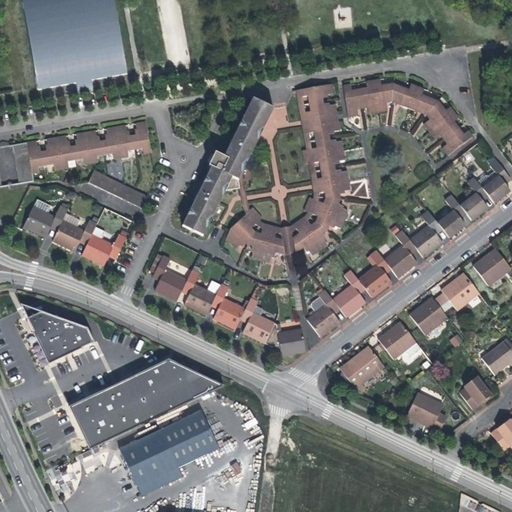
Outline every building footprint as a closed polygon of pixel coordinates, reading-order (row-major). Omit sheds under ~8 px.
[(113,0),(22,0),(39,91),(77,84),(91,81),(126,75),(113,0)] [(386,99),(393,98),(395,84),(381,86),(381,80),(367,82),(368,88),(363,89),(352,90),(351,84),(344,85),(349,117),(358,115),(356,103),(368,102),(370,113),(388,110),(386,99)] [(92,86),(91,81),(77,84),(78,94),(93,91),(92,86)] [(419,108),(429,112),(439,101),(423,94),(425,89),(420,87),(412,83),(410,89),(395,84),(393,98),(403,102),(401,105),(418,111),(419,108)] [(292,225),(292,226),(296,253),(307,246),(313,255),(328,245),(322,236),(328,231),(331,224),(342,229),(349,211),(339,207),(341,201),(340,192),(350,190),(347,172),(337,173),(335,162),(345,160),(342,141),(331,143),(329,132),(340,130),(336,104),(325,106),(323,94),(334,93),(332,84),(296,90),(306,150),(303,151),(306,164),(309,164),(315,197),(313,202),(309,200),(305,209),(309,211),(307,215),(292,225)] [(224,157),(217,170),(233,177),(239,180),(274,109),(253,99),(238,129),(224,157)] [(446,110),(439,101),(429,112),(432,117),(424,124),(436,139),(441,135),(447,143),(443,147),(444,148),(448,155),(473,136),(469,130),(464,133),(462,129),(455,121),(460,117),(451,106),(446,110)] [(37,141),(27,143),(33,174),(40,172),(39,166),(54,163),(55,170),(70,167),(68,161),(84,158),(85,164),(99,162),(98,156),(113,153),(115,159),(128,157),(127,151),(143,148),(145,154),(151,153),(146,122),(137,123),(138,135),(133,136),(128,137),(126,125),(106,129),(108,140),(104,141),(98,142),(96,130),(76,134),(78,145),(74,146),(69,147),(67,136),(47,139),(49,151),(44,152),(39,152),(37,141)] [(19,184),(33,182),(26,143),(12,146),(19,184)] [(217,170),(224,157),(216,152),(213,158),(209,166),(212,167),(217,170)] [(499,177),(502,180),(509,175),(498,161),(491,166),(495,171),(499,177)] [(217,170),(212,167),(197,198),(183,226),(203,236),(233,177),(217,170)] [(142,209),(148,197),(94,171),(88,183),(142,209)] [(495,171),(489,176),(493,181),(499,177),(495,171)] [(502,180),(505,184),(511,178),(509,175),(502,180)] [(493,181),(489,176),(486,176),(478,182),(483,189),(493,181)] [(502,180),(499,177),(493,181),(483,189),(486,193),(488,196),(494,204),(503,197),(511,191),(505,184),(502,180)] [(477,193),(480,197),(486,193),(483,189),(478,182),(475,178),(469,183),(477,193)] [(483,201),(480,197),(477,193),(461,206),(464,210),(465,212),(472,221),(481,214),(488,208),(483,201)] [(480,197),(483,201),(488,196),(486,193),(480,197)] [(454,211),(457,215),(464,210),(461,206),(452,195),(446,200),(454,211)] [(274,251),(285,255),(281,228),(262,222),(260,220),(264,217),(255,207),(232,227),(227,237),(237,248),(245,240),(248,244),(255,246),(252,257),(271,262),(274,251)] [(50,229),(53,224),(55,218),(32,208),(23,227),(36,233),(46,238),(50,229)] [(55,218),(53,224),(59,228),(62,222),(66,214),(67,211),(60,208),(55,218)] [(430,225),(434,231),(441,226),(438,223),(429,211),(423,216),(430,225)] [(459,217),(457,215),(454,211),(438,223),(441,226),(444,230),(450,238),(459,231),(466,226),(459,217)] [(66,214),(62,222),(77,229),(81,221),(66,214)] [(79,243),(82,238),(84,232),(77,229),(62,222),(59,228),(57,232),(53,241),(65,247),(75,252),(79,243)] [(84,232),(82,238),(88,242),(91,236),(96,225),(90,222),(84,232)] [(438,235),(434,231),(430,225),(410,240),(415,246),(418,250),(424,258),(435,249),(443,243),(438,235)] [(292,226),(281,228),(285,255),(296,253),(292,226)] [(434,231),(438,235),(444,230),(441,226),(434,231)] [(404,245),(408,251),(415,246),(410,240),(403,231),(397,236),(404,245)] [(109,257),(111,252),(114,246),(91,236),(88,242),(86,246),(82,255),(94,261),(104,266),(109,257)] [(114,246),(111,252),(118,256),(126,239),(119,236),(114,246)] [(412,255),(408,251),(404,245),(384,260),(389,266),(392,270),(398,278),(408,270),(417,263),(412,255)] [(408,251),(412,255),(418,250),(415,246),(408,251)] [(511,268),(496,248),(486,256),(474,265),(489,285),(511,268)] [(378,265),(383,271),(389,266),(384,260),(377,251),(371,256),(375,261),(378,265)] [(154,273),(162,276),(165,270),(170,260),(163,256),(162,257),(157,255),(149,270),(154,273)] [(198,262),(204,264),(206,259),(200,256),(198,262)] [(386,275),(383,271),(378,265),(375,267),(358,280),(363,286),(366,290),(372,298),(382,290),(392,282),(386,275)] [(383,271),(386,275),(392,270),(389,266),(383,271)] [(165,270),(162,276),(160,281),(155,290),(167,296),(177,301),(182,292),(184,287),(187,281),(165,270)] [(184,287),(191,291),(194,284),(199,274),(192,271),(187,281),(184,287)] [(352,285),(357,290),(363,286),(358,280),(351,271),(345,275),(352,285)] [(442,290),(444,292),(449,299),(457,310),(480,292),(465,272),(454,280),(442,290)] [(207,291),(216,295),(221,285),(212,280),(207,291)] [(194,284),(191,291),(189,295),(184,304),(195,309),(207,315),(211,306),(213,301),(216,295),(207,291),(194,284)] [(213,301),(220,305),(223,298),(228,288),(221,284),(221,285),(216,295),(213,301)] [(360,295),(357,290),(352,285),(333,299),(337,305),(340,309),(347,317),(358,309),(366,302),(360,295)] [(357,290),(360,295),(366,290),(363,286),(357,290)] [(191,291),(184,287),(182,292),(189,295),(191,291)] [(326,304),(331,310),(337,305),(333,299),(326,290),(319,295),(320,297),(326,304)] [(449,299),(444,292),(434,299),(439,306),(449,299)] [(312,306),(316,312),(326,304),(320,297),(312,303),(312,306)] [(448,317),(439,306),(434,299),(433,297),(422,305),(410,314),(426,334),(448,317)] [(223,298),(220,305),(218,309),(214,318),(225,323),(236,329),(240,320),(243,315),(246,309),(223,298)] [(243,315),(250,319),(253,313),(256,306),(258,302),(251,299),(246,309),(243,315)] [(220,305),(213,301),(211,306),(218,309),(220,305)] [(331,310),(326,304),(316,312),(307,319),(321,337),(331,329),(340,322),(334,314),(331,310)] [(26,319),(41,312),(20,305),(26,319)] [(331,310),(334,314),(340,309),(337,305),(331,310)] [(263,309),(256,306),(253,313),(261,317),(263,312),(263,309)] [(48,365),(94,343),(87,329),(41,312),(26,319),(37,342),(48,365)] [(261,317),(253,313),(250,319),(248,324),(244,332),(254,337),(266,343),(275,323),(261,317)] [(250,319),(243,315),(240,320),(248,324),(250,319)] [(405,350),(416,342),(401,322),(390,330),(378,339),(394,359),(405,350)] [(273,346),(280,345),(278,334),(277,324),(275,323),(266,343),(273,346)] [(303,330),(278,334),(280,345),(282,355),(295,353),(306,351),(303,330)] [(459,335),(450,338),(453,346),(462,343),(459,335)] [(505,367),(510,363),(511,366),(511,365),(511,346),(507,340),(482,359),(495,375),(505,367)] [(421,348),(416,342),(405,350),(410,356),(421,348)] [(341,368),(344,372),(354,385),(356,388),(385,366),(369,346),(356,356),(341,368)] [(89,450),(223,386),(168,360),(150,368),(68,407),(80,432),(89,450)] [(422,365),(425,368),(431,364),(428,360),(422,365)] [(352,389),(354,385),(344,372),(338,383),(352,389)] [(483,402),(492,395),(478,376),(463,388),(465,389),(460,393),(473,410),(483,402)] [(433,429),(440,414),(444,405),(418,393),(407,416),(420,423),(433,429)] [(201,410),(119,449),(130,473),(137,487),(178,468),(219,448),(201,410)] [(447,417),(440,414),(433,429),(440,432),(447,417)] [(504,450),(511,446),(511,447),(511,420),(510,419),(501,426),(491,433),(504,450)] [(79,455),(85,472),(98,468),(92,450),(79,455)] [(238,462),(229,466),(233,475),(241,472),(238,462)] [(57,490),(69,490),(69,481),(76,481),(76,463),(66,463),(66,470),(58,470),(57,490)] [(182,477),(178,468),(137,487),(141,496),(182,477)] [(347,511),(298,488),(285,511),(347,511)]
